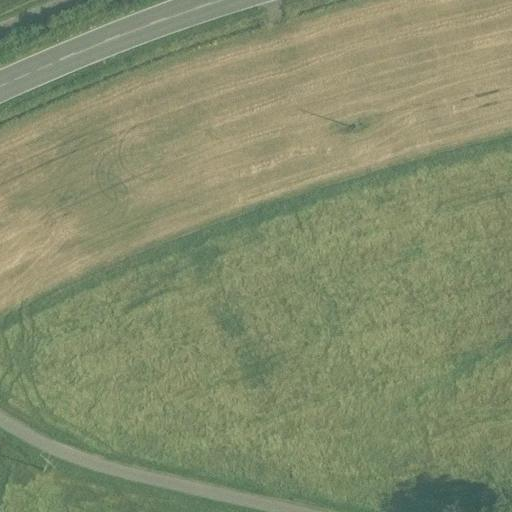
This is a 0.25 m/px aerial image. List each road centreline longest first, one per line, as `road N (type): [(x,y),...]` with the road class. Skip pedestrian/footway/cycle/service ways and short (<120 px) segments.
road 1 (unclassified): [(0,421),(104,470),(280,511)]
road 2 (primary): [(227,0),(0,87)]
